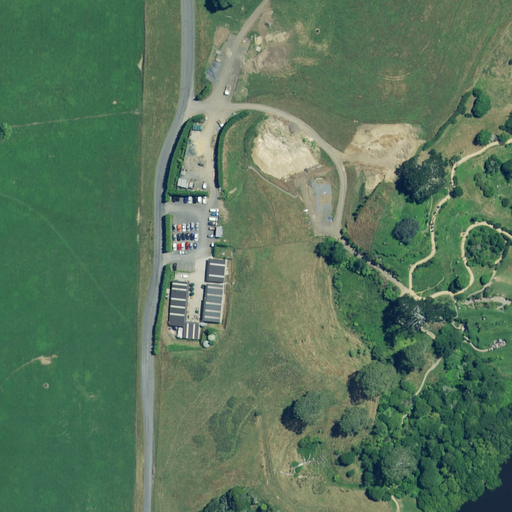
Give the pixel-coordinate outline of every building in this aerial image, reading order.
[(192,168),(202,169),(203,165),(212,166),(216,147),(192,143),(188,163),(192,163),(192,168)] [(179,178),(177,186),(188,188),(189,183),(187,182),(188,180),(179,178)] [(331,217),(327,196),(320,197),(324,219),(331,217)] [(196,224),(176,224),(176,245),(196,245),(196,224)] [(209,259),(206,281),(224,282),(226,260),(209,259)] [(200,322),(186,321),(190,283),(173,281),(169,325),(179,326),(178,338),(198,340),(200,322)] [(224,285),(206,283),(202,321),(220,323),(224,285)]
